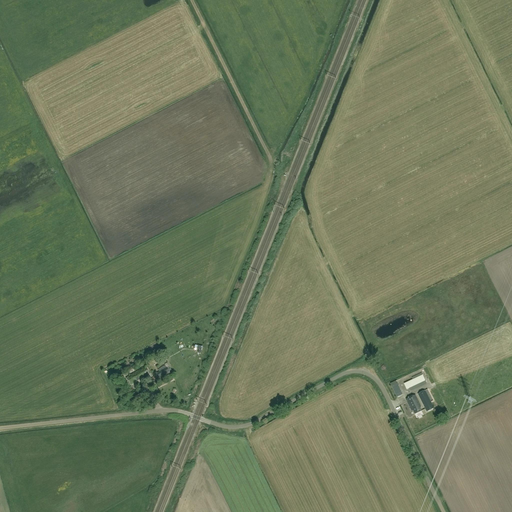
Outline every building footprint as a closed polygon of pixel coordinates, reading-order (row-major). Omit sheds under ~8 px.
[(159,377),(169,371),(165,365),(158,370),(159,371),(157,373),(159,377)] [(151,376),(146,366),(126,378),(130,385),(145,376),(147,378),(151,376)] [(422,375),(404,384),(406,389),(409,388),(425,381),(422,375)] [(397,384),(391,387),(396,398),(403,395),(397,384)] [(426,390),(418,394),(427,412),(434,408),(426,390)] [(142,393),(141,393),(137,396),(142,405),(147,402),(142,393)] [(415,395),(406,400),(412,411),(413,410),(415,414),(421,411),(419,407),(421,406),(415,395)]
